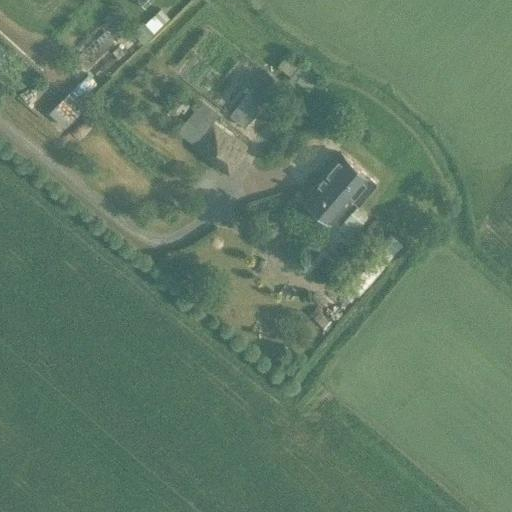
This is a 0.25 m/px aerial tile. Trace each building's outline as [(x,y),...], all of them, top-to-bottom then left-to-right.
[(158,6),(147,25),(158,32),(169,13),(158,6)] [(118,16),(96,43),(108,53),(131,27),(118,16)] [(93,43),(83,54),(94,64),(104,54),(93,43)] [(295,80),(308,91),(318,79),(305,68),(295,80)] [(266,72),(254,89),(265,97),(277,80),(266,72)] [(87,73),(71,90),(80,99),(96,82),(87,73)] [(250,88),(229,115),(243,126),(264,99),(250,88)] [(64,127),(84,106),(69,91),(48,111),(64,127)] [(202,132),(216,113),(207,107),(193,126),(202,132)] [(247,146),(213,123),(195,149),(229,172),(247,146)] [(323,174),(350,198),(368,177),(341,153),(323,174)] [(350,198),(323,174),(303,197),(331,220),(350,198)] [(355,206),(338,227),(351,238),(364,222),(363,221),(367,216),(355,206)] [(383,265),(396,250),(385,240),(371,256),(373,258),(350,285),(360,293),(384,266),(383,265)]
